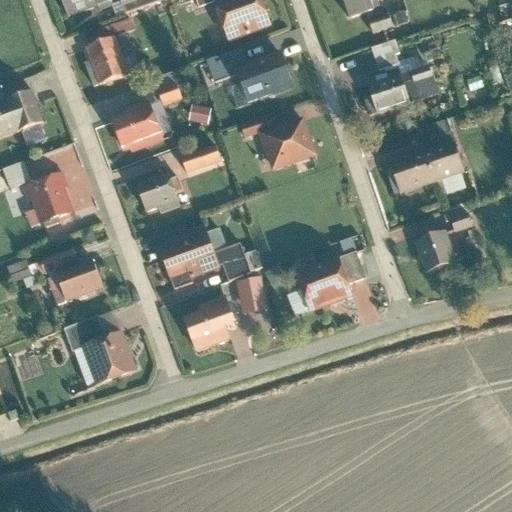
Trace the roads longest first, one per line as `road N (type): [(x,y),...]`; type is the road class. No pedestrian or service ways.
road 1 (residential): [(38,0),(178,392)]
road 2 (residential): [(407,321),(300,0)]
road 3 (residential): [(178,392),(407,321)]
road 4 (residential): [(0,450),(178,392)]
